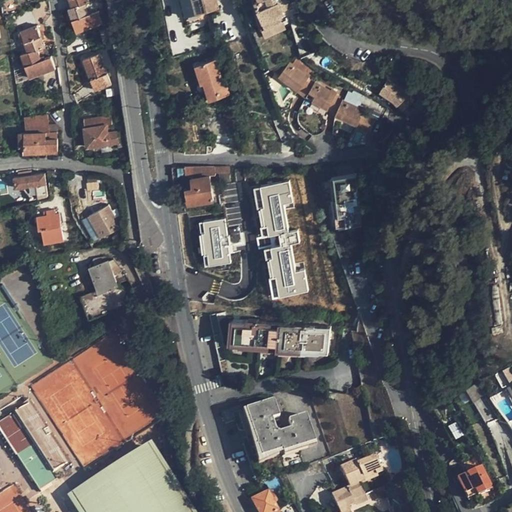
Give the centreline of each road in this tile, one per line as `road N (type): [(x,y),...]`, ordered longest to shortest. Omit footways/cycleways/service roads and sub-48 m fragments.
road 1 (unclassified): [(434,511),(390,242),(402,183),(422,143),(451,113),(454,90),(445,69),(362,34),(332,0)]
road 2 (residential): [(185,328),(161,314),(143,277),(122,177),(69,164),(51,0)]
road 3 (residential): [(168,221),(143,188),(115,0)]
road 4 (tertiary): [(137,0),(168,221)]
road 5 (tertiary): [(185,328),(215,440),(245,511)]
road 6 (unknown): [(343,365),(287,371),(205,404)]
